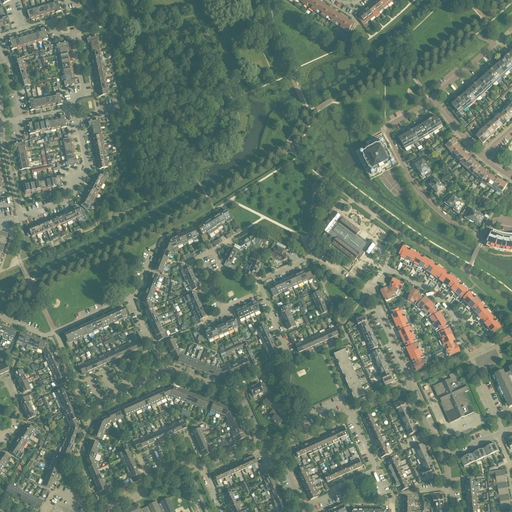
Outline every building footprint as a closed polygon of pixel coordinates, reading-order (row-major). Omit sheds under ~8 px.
[(334,12),(316,0),(300,0),(299,2),(328,21),(334,12)] [(388,6),(382,0),(378,0),(377,1),(383,9),(388,6)] [(383,9),(377,1),(374,3),(372,1),(370,3),(379,13),(383,9)] [(53,2),(48,4),(50,13),(52,13),(52,14),(56,13),(54,8),(53,2)] [(370,6),(368,8),(375,16),(379,13),(370,3),(368,4),(370,6)] [(46,16),(42,5),(37,7),(40,16),(41,16),(42,17),(46,16)] [(375,16),(368,8),(365,11),(363,8),(361,10),(370,20),(375,16)] [(35,19),(32,9),(27,10),(29,19),(31,19),(31,20),(35,19)] [(359,16),(360,17),(358,19),(363,26),(370,20),(361,10),(360,11),(361,14),(359,16)] [(355,25),(334,12),(328,21),(347,33),(350,30),(351,31),(355,25)] [(6,16),(1,18),(4,28),(8,27),(8,26),(9,25),(6,16)] [(38,31),(34,32),(37,42),(43,41),(41,36),(40,32),(39,32),(38,31)] [(28,34),(24,35),(27,45),(32,44),(29,35),(28,35),(28,34)] [(17,37),(13,38),(15,43),(17,49),(22,47),(19,38),(18,38),(17,37)] [(68,48),(63,49),(57,50),(54,50),(55,56),(68,53),(68,52),(69,52),(68,48)] [(70,58),(60,60),(56,61),(58,66),(61,66),(70,64),(70,63),(71,63),(70,58)] [(511,68),(511,66),(505,58),(504,59),(505,59),(501,62),(509,71),(511,68)] [(14,67),(24,64),(23,59),(14,62),(14,63),(13,63),(14,67)] [(509,71),(501,62),(497,66),(505,75),(509,71)] [(497,66),(493,69),(501,78),(505,75),(497,66)] [(26,69),(17,72),(17,73),(16,74),(17,78),(27,75),(26,69)] [(493,69),(488,73),(489,73),(497,82),(501,78),(493,69)] [(489,73),(488,73),(485,77),(493,86),(497,82),(489,73)] [(19,81),(20,82),(29,80),(32,79),(30,74),(27,75),(17,78),(18,82),(19,81)] [(485,77),(481,80),(489,89),(493,86),(485,77)] [(29,80),(20,82),(20,84),(19,84),(20,88),(31,85),(29,80)] [(481,80),(477,84),(485,93),(489,89),(481,80)] [(477,84),(477,83),(472,88),(473,88),(481,96),(485,93),(477,84)] [(473,88),(472,88),(469,91),(476,100),(481,96),(473,88)] [(476,100),(469,91),(464,95),(472,104),(476,100)] [(464,95),(461,98),(460,98),(468,107),(472,104),(464,95)] [(460,98),(461,98),(460,98),(456,102),(464,111),(468,107),(460,98)] [(456,102),(452,105),(456,110),(453,113),(456,117),(464,111),(456,102)] [(511,119),(504,110),(500,114),(507,122),(511,119)] [(500,114),(496,117),(495,118),(502,125),(504,123),(505,124),(507,122),(500,114)] [(495,116),(490,120),(498,128),(502,125),(495,118),(496,117),(495,116)] [(437,117),(432,119),(438,130),(443,127),(437,117)] [(432,119),(427,122),(427,123),(427,122),(434,133),(438,130),(432,119)] [(498,128),(490,120),(486,124),(487,125),(494,132),(498,128)] [(45,132),(44,122),(42,122),(42,121),(38,122),(40,133),(41,135),(46,134),(46,131),(45,132)] [(427,122),(427,123),(423,125),(429,135),(434,133),(427,122)] [(423,125),(418,128),(424,138),(429,135),(423,125)] [(487,125),(483,129),(491,137),(493,135),(492,134),(494,132),(487,125)] [(418,128),(414,131),(413,131),(419,141),(424,138),(418,128)] [(483,129),(480,132),(487,140),(491,137),(483,129)] [(413,131),(414,131),(413,130),(408,133),(408,134),(409,133),(415,144),(419,141),(413,131)] [(480,132),(475,136),(477,138),(483,144),(487,140),(480,132)] [(409,133),(408,134),(404,136),(410,147),(415,144),(409,133)] [(392,168),(399,165),(384,136),(367,145),(357,150),(355,151),(371,180),(376,177),(378,176),(385,172),(392,168)] [(410,147),(404,136),(399,139),(405,149),(407,152),(411,149),(410,147)] [(454,139),(448,144),(447,142),(443,144),(449,151),(457,143),(454,139)] [(449,151),(452,154),(452,155),(460,148),(458,147),(459,146),(457,143),(449,151)] [(452,155),(452,154),(451,155),(455,160),(463,153),(460,148),(452,155)] [(467,157),(463,153),(455,160),(459,164),(460,163),(467,157)] [(469,158),(467,157),(460,163),(464,167),(472,159),(470,157),(469,158)] [(418,170),(426,165),(421,158),(412,164),(414,167),(415,166),(418,170)] [(472,159),(464,167),(469,171),(476,163),(472,159)] [(476,163),(469,171),(473,175),(480,167),(476,163)] [(431,172),(426,165),(418,170),(421,175),(420,176),(421,178),(426,176),(427,178),(430,175),(429,173),(431,172)] [(473,175),(477,178),(478,179),(483,171),(482,170),(482,168),(480,167),(473,175)] [(478,179),(477,178),(476,180),(481,183),(488,174),(483,171),(478,179)] [(95,178),(95,179),(103,184),(105,181),(106,181),(107,181),(108,181),(108,180),(109,180),(112,175),(102,172),(100,176),(96,174),(94,178),(95,178)] [(492,177),(488,174),(481,183),(486,187),(487,186),(487,185),(492,177)] [(433,190),(440,184),(435,177),(426,185),(429,187),(430,186),(433,190)] [(494,179),(492,177),(487,185),(487,186),(492,189),(498,179),(495,177),(494,179)] [(34,182),(36,193),(40,192),(40,190),(41,190),(39,181),(36,181),(36,179),(33,179),(34,182)] [(103,184),(95,179),(94,181),(93,180),(91,183),(101,189),(103,184)] [(498,179),(492,189),(497,191),(502,182),(498,179)] [(507,185),(502,182),(497,191),(502,194),(507,185)] [(101,189),(91,183),(89,187),(90,188),(90,189),(98,194),(101,189)] [(446,190),(440,184),(433,190),(437,194),(436,195),(438,197),(446,190)] [(98,194),(90,189),(89,190),(88,189),(86,193),(90,195),(95,198),(98,194)] [(90,195),(86,193),(84,197),(85,197),(84,198),(93,203),(95,198),(90,195)] [(452,207),(458,200),(451,194),(444,203),(447,205),(447,204),(452,207)] [(93,203),(84,198),(84,200),(83,199),(80,203),(82,203),(81,205),(88,212),(93,203)] [(464,205),(458,200),(452,207),(456,211),(455,212),(457,214),(464,205)] [(76,207),(73,208),(76,216),(77,218),(78,220),(79,220),(82,219),(82,217),(86,216),(84,211),(81,208),(79,209),(78,207),(77,208),(76,207)] [(69,211),(68,211),(72,220),(77,218),(76,216),(73,208),(69,210),(69,211)] [(472,221),(477,213),(470,209),(464,218),(467,220),(468,219),(472,221)] [(59,215),(58,215),(62,224),(67,222),(63,212),(62,212),(62,210),(60,211),(61,213),(59,214),(59,215)] [(66,210),(63,212),(67,222),(68,225),(72,223),(71,220),(72,220),(68,211),(67,212),(66,210)] [(222,211),(220,212),(226,221),(227,223),(233,219),(227,210),(226,211),(225,210),(222,212),(222,211)] [(217,215),(216,216),(221,224),(226,221),(220,212),(216,214),(217,215)] [(360,231),(334,212),(331,216),(321,229),(323,231),(325,233),(328,235),(328,234),(336,240),(332,244),(355,261),(357,258),(359,260),(364,254),(365,252),(370,256),(376,247),(374,245),(375,243),(371,240),(368,243),(359,236),(358,237),(357,236),(360,231)] [(484,217),(477,213),(472,221),(477,224),(476,225),(479,227),(481,224),(483,223),(485,224),(488,219),(489,216),(486,214),(484,217)] [(49,220),(48,220),(52,228),(57,226),(53,216),(52,214),(50,215),(51,217),(49,218),(49,220)] [(56,215),(53,216),(57,226),(62,224),(58,215),(57,216),(56,215)] [(214,215),(212,216),(211,218),(216,226),(218,229),(222,226),(221,224),(216,216),(215,216),(214,215)] [(207,220),(208,221),(207,221),(214,233),(218,230),(218,229),(216,226),(211,218),(207,220)] [(46,219),(43,221),(47,230),(52,228),(48,220),(47,221),(46,219)] [(39,224),(38,224),(42,233),(47,230),(43,221),(39,222),(39,224)] [(205,221),(202,223),(207,232),(207,233),(209,235),(214,233),(207,221),(205,222),(205,221)] [(36,223),(33,225),(35,230),(37,235),(42,233),(38,224),(37,225),(36,223)] [(198,225),(199,226),(197,227),(202,236),(207,233),(207,232),(202,223),(198,225)] [(29,228),(28,229),(30,233),(31,236),(31,237),(37,235),(35,230),(33,225),(29,227),(29,228)] [(191,229),(188,230),(192,240),(193,242),(198,240),(198,238),(194,229),(192,230),(191,229)] [(192,240),(188,230),(186,231),(186,232),(184,233),(188,242),(192,240)] [(511,235),(508,235),(504,234),(500,233),(498,233),(496,232),(494,231),(492,234),(491,233),(487,243),(488,243),(486,246),(492,249),(497,250),(502,252),(508,252),(511,252),(511,235)] [(181,233),(178,234),(183,245),(188,242),(184,233),(182,234),(181,233)] [(175,237),(174,238),(178,247),(183,245),(178,234),(174,236),(175,237)] [(241,246),(239,250),(241,251),(244,253),(247,247),(252,244),(253,246),(255,245),(260,247),(262,243),(266,245),(268,242),(254,235),(249,238),(248,237),(239,242),(241,246)] [(330,236),(328,239),(323,235),(318,242),(322,245),(328,250),(335,240),(330,236)] [(170,238),(168,239),(172,248),(172,249),(173,249),(174,251),(179,249),(178,247),(177,245),(174,238),(172,238),(172,237),(170,238)] [(172,248),(168,239),(165,240),(166,243),(164,248),(163,247),(162,249),(170,252),(172,248)] [(272,248),(274,249),(271,256),(276,259),(276,257),(280,259),(279,260),(281,261),(287,259),(285,253),(284,254),(283,252),(284,250),(274,244),(272,248)] [(404,263),(411,250),(410,251),(404,247),(399,256),(401,258),(400,261),(404,263)] [(229,248),(226,254),(234,257),(237,252),(240,254),(241,251),(239,250),(236,248),(234,251),(229,248)] [(160,251),(159,255),(168,258),(170,252),(162,249),(161,251),(160,251)] [(411,250),(404,263),(408,265),(410,262),(412,263),(417,255),(411,251),(411,250)] [(234,257),(226,254),(223,259),(227,261),(226,262),(225,262),(223,266),(234,271),(235,268),(233,267),(230,265),(234,257)] [(168,258),(159,255),(157,258),(158,259),(158,260),(166,263),(168,258)] [(417,255),(412,263),(414,265),(413,268),(417,270),(424,257),(423,258),(417,255)] [(250,266),(259,270),(261,265),(255,262),(256,259),(251,257),(249,260),(252,261),(250,266)] [(424,258),(424,257),(417,270),(421,272),(423,269),(425,271),(431,262),(424,258)] [(156,261),(155,265),(164,268),(166,263),(158,260),(157,261),(156,261)] [(431,262),(425,271),(427,272),(425,275),(429,278),(438,266),(437,266),(431,262)] [(164,268),(155,265),(153,268),(154,269),(154,270),(162,274),(163,271),(167,273),(168,270),(164,268)] [(259,270),(250,266),(247,271),(244,270),(243,274),(249,276),(250,273),(256,276),(259,270)] [(438,266),(429,278),(433,281),(435,278),(437,279),(443,271),(438,267),(438,266)] [(178,270),(180,273),(179,273),(181,278),(183,278),(186,276),(193,273),(192,269),(190,270),(190,268),(186,270),(184,267),(178,270)] [(303,271),(308,281),(308,282),(314,279),(309,269),(308,270),(307,269),(303,271)] [(308,281),(303,271),(301,271),(302,273),(299,274),(303,283),(308,281)] [(443,271),(437,279),(440,281),(438,284),(442,286),(450,275),(449,275),(443,271)] [(186,276),(183,278),(181,278),(180,279),(183,284),(194,278),(193,275),(194,275),(193,273),(186,276)] [(149,279),(158,283),(161,277),(152,274),(152,276),(151,275),(149,279)] [(303,283),(299,274),(296,275),(295,274),(293,275),(298,285),(303,283)] [(292,277),(289,278),(293,287),(298,285),(293,275),(292,276),(292,277)] [(450,275),(442,286),(446,289),(448,287),(450,288),(456,280),(450,276),(450,275)] [(196,281),(194,278),(183,284),(185,288),(188,287),(198,283),(197,281),(196,281)] [(286,279),(284,279),(288,289),(293,287),(289,278),(286,280),(286,279)] [(149,279),(148,283),(149,283),(148,285),(156,288),(159,289),(161,284),(158,283),(149,279)] [(285,294),(289,292),(288,289),(284,279),(282,280),(282,281),(280,283),(284,292),(285,294)] [(393,280),(389,288),(397,296),(404,285),(393,280)] [(451,290),(449,292),(453,296),(463,285),(461,285),(456,280),(450,288),(451,290)] [(198,285),(198,283),(188,287),(190,292),(199,288),(197,285),(198,285)] [(276,283),(274,284),(279,294),(284,292),(280,283),(276,284),(276,283)] [(279,294),(274,284),(270,286),(271,287),(269,287),(274,297),(279,295),(279,294)] [(156,288),(148,285),(148,286),(147,285),(145,289),(154,293),(156,288)] [(463,285),(453,296),(456,299),(459,297),(461,299),(468,291),(463,286),(463,285)] [(397,296),(389,288),(381,291),(385,302),(397,296)] [(154,293),(145,289),(144,293),(145,293),(144,295),(152,298),(154,293)] [(414,306),(422,295),(413,290),(406,302),(414,306)] [(196,292),(186,297),(183,298),(185,303),(188,302),(197,298),(196,295),(197,294),(196,292)] [(314,301),(323,297),(321,293),(320,294),(319,292),(311,296),(314,301)] [(466,308),(476,298),(475,298),(470,293),(463,300),(465,302),(462,305),(466,308)] [(152,298),(144,295),(144,296),(143,296),(141,299),(150,303),(152,298)] [(422,295),(414,306),(421,312),(430,302),(422,295)] [(188,302),(190,307),(200,303),(198,297),(197,298),(188,302)] [(323,297),(314,301),(316,306),(324,302),(323,301),(324,300),(323,297)] [(476,299),(476,298),(466,308),(470,311),(472,309),(474,311),(481,304),(476,299)] [(150,303),(141,299),(140,302),(143,304),(145,308),(144,309),(145,313),(144,313),(146,317),(155,313),(150,303)] [(253,302),(252,302),(250,303),(254,313),(260,311),(256,302),(254,303),(253,302)] [(324,303),(324,302),(316,306),(318,311),(327,307),(326,303),(324,303)] [(438,309),(430,302),(421,312),(427,318),(438,309)] [(190,307),(192,312),(201,308),(201,306),(202,306),(200,303),(190,307)] [(254,313),(250,303),(248,304),(248,305),(245,307),(249,316),(254,313)] [(287,306),(287,307),(279,310),(280,312),(279,312),(281,316),(290,312),(292,311),(289,304),(287,306)] [(475,313),(473,315),(476,319),(487,310),(486,309),(481,304),(474,311),(475,313)] [(405,317),(404,316),(402,312),(405,310),(402,305),(395,308),(396,311),(391,313),(394,322),(405,317)] [(249,316),(245,307),(242,308),(242,307),(240,308),(244,318),(249,316)] [(327,307),(318,311),(321,316),(325,314),(327,313),(328,312),(328,311),(329,310),(327,307)] [(118,309),(123,319),(128,317),(124,308),(121,310),(120,308),(118,309)] [(201,308),(192,312),(194,317),(205,312),(203,308),(202,309),(201,308)] [(235,318),(239,326),(241,325),(239,320),(244,318),(240,308),(236,309),(237,311),(235,311),(238,317),(235,318)] [(115,312),(114,313),(118,322),(123,319),(118,309),(115,311),(115,312)] [(438,309),(427,318),(432,325),(433,325),(433,324),(443,318),(438,309)] [(487,311),(487,310),(476,319),(479,323),(482,320),(483,322),(491,316),(487,311)] [(195,317),(191,318),(192,318),(195,325),(195,326),(197,325),(203,322),(202,320),(206,318),(204,315),(205,314),(205,312),(195,317)] [(292,317),(290,312),(281,316),(282,319),(283,319),(284,320),(292,317)] [(118,322),(114,313),(111,314),(110,313),(108,314),(113,324),(118,322)] [(157,318),(155,313),(146,317),(148,321),(149,320),(149,321),(157,318)] [(105,316),(104,317),(108,326),(109,326),(110,327),(113,325),(112,324),(113,324),(108,314),(105,315),(105,316)] [(358,325),(367,321),(366,319),(365,319),(364,316),(361,317),(360,315),(354,317),(358,325)] [(405,317),(394,322),(398,330),(411,324),(407,316),(405,317)] [(491,316),(483,322),(485,324),(482,326),(485,330),(497,321),(495,321),(491,316)] [(100,317),(98,318),(103,328),(108,326),(104,317),(101,318),(100,317)] [(159,323),(162,322),(160,317),(157,318),(149,321),(150,323),(149,323),(150,327),(159,323)] [(292,317),(284,320),(285,321),(283,322),(285,326),(294,321),(292,317)] [(94,322),(98,331),(98,330),(99,332),(101,331),(100,330),(103,328),(98,318),(95,320),(96,321),(94,322)] [(230,320),(229,321),(233,330),(238,328),(234,318),(230,319),(230,320)] [(448,326),(443,318),(433,324),(433,325),(434,325),(437,329),(434,330),(436,333),(448,326)] [(227,321),(224,322),(228,332),(233,330),(229,321),(228,322),(227,321)] [(296,327),(294,321),(285,326),(287,329),(288,329),(288,330),(296,327)] [(367,321),(358,325),(360,330),(369,327),(367,324),(368,323),(367,321)] [(497,321),(485,330),(488,334),(491,332),(493,334),(501,328),(496,322),(497,321)] [(90,322),(88,323),(93,333),(98,331),(94,322),(91,323),(90,322)] [(219,325),(223,334),(228,332),(224,322),(220,324),(220,325),(219,325)] [(93,333),(88,323),(87,324),(87,325),(84,326),(88,335),(89,337),(94,335),(93,333)] [(159,323),(150,327),(152,330),(153,330),(154,331),(162,328),(159,323)] [(411,324),(398,330),(402,338),(413,333),(414,333),(411,324)] [(217,325),(214,327),(216,331),(218,337),(223,334),(219,325),(218,326),(217,325)] [(258,335),(268,330),(267,328),(266,329),(265,325),(256,330),(258,335)] [(88,335),(84,326),(81,327),(81,326),(79,327),(83,337),(88,335)] [(448,326),(436,333),(437,335),(439,334),(441,339),(441,340),(452,335),(448,326)] [(77,329),(74,330),(77,337),(78,339),(83,337),(79,327),(77,328),(77,329)] [(216,331),(214,327),(212,327),(212,329),(209,330),(213,339),(218,337),(216,331)] [(330,330),(334,339),(338,337),(337,336),(339,335),(335,327),(330,330)] [(369,327),(360,330),(363,336),(372,331),(371,329),(370,330),(369,327)] [(3,336),(3,337),(2,339),(7,341),(8,338),(8,339),(12,329),(8,328),(7,329),(6,328),(3,336)] [(162,328),(154,331),(154,333),(153,333),(155,337),(164,333),(164,332),(162,328)] [(8,338),(7,341),(10,342),(11,340),(13,341),(16,332),(15,332),(15,331),(12,329),(8,339),(8,338)] [(213,339),(209,330),(208,331),(208,329),(204,331),(208,341),(213,339)] [(73,331),(72,330),(69,332),(72,339),(73,342),(78,339),(77,337),(74,330),(73,331)] [(268,330),(258,335),(260,340),(269,336),(268,333),(269,332),(268,330)] [(334,339),(330,330),(325,332),(329,340),(330,339),(330,340),(334,339)] [(166,331),(164,332),(164,333),(155,337),(157,340),(158,340),(158,341),(168,337),(166,331)] [(372,331),(363,336),(365,341),(373,337),(372,334),(373,334),(372,331)] [(72,339),(69,332),(67,332),(67,333),(64,335),(68,344),(73,342),(72,339)] [(325,332),(320,334),(324,343),(328,341),(327,340),(329,340),(325,332)] [(20,333),(16,344),(21,346),(22,344),(23,343),(26,334),(22,333),(22,334),(20,333)] [(413,333),(402,338),(405,346),(418,341),(417,338),(415,339),(412,334),(413,333)] [(22,344),(23,344),(21,346),(24,347),(25,345),(27,346),(28,345),(30,337),(29,337),(30,336),(26,334),(23,343),(22,344)] [(324,343),(320,334),(315,336),(319,344),(320,344),(321,345),(324,343)] [(441,340),(440,341),(443,349),(456,343),(452,335),(441,340)] [(269,336),(260,340),(262,345),(273,340),(272,338),(271,339),(269,336)] [(315,336),(310,339),(314,348),(318,346),(317,345),(319,344),(315,336)] [(28,345),(27,346),(32,348),(33,345),(36,338),(32,337),(32,338),(30,337),(28,345)] [(373,337),(365,341),(367,346),(377,342),(376,340),(375,340),(373,337)] [(32,348),(32,350),(36,352),(37,349),(41,341),(39,341),(40,340),(36,338),(33,345),(32,348)] [(133,342),(137,351),(141,349),(140,348),(142,348),(137,338),(132,340),(133,342)] [(167,348),(176,344),(173,339),(166,343),(166,344),(165,345),(167,348)] [(310,339),(305,341),(309,349),(310,348),(311,349),(314,348),(310,339)] [(273,342),(273,340),(262,345),(265,350),(274,345),(272,342),(273,342)] [(41,341),(37,349),(43,351),(46,342),(42,341),(42,342),(41,341)] [(305,341),(300,343),(304,352),(308,350),(308,349),(309,349),(305,341)] [(418,341),(405,346),(409,355),(420,350),(422,349),(418,341)] [(46,342),(43,351),(43,352),(44,354),(45,356),(45,357),(53,353),(51,350),(50,351),(48,347),(49,343),(46,342)] [(133,342),(128,344),(132,352),(133,352),(133,353),(137,351),(133,342)] [(378,344),(377,342),(367,346),(370,352),(378,348),(377,344),(378,344)] [(304,352),(300,343),(295,345),(299,353),(300,353),(301,354),(304,352)] [(456,343),(443,349),(445,352),(447,351),(449,356),(460,352),(456,343)] [(132,352),(128,344),(123,347),(127,356),(131,354),(130,353),(132,352)] [(176,344),(167,348),(168,352),(169,351),(170,353),(178,350),(176,344)] [(275,348),(274,345),(265,350),(267,354),(277,350),(276,348),(275,348)] [(127,356),(123,347),(118,349),(122,357),(123,356),(124,357),(127,356)] [(118,349),(113,351),(117,360),(121,358),(120,357),(122,357),(118,349)] [(340,352),(334,354),(337,360),(341,358),(341,359),(337,361),(338,362),(342,360),(348,357),(346,352),(348,351),(347,349),(340,352)] [(178,350),(170,353),(171,355),(173,354),(175,359),(174,362),(177,364),(181,354),(180,354),(178,350)] [(277,350),(267,354),(264,356),(267,361),(278,356),(277,352),(278,352),(277,350)] [(373,360),(383,355),(382,353),(381,354),(379,350),(371,354),(373,360)] [(420,350),(409,355),(413,363),(425,357),(424,354),(422,355),(420,351),(420,350)] [(117,360),(113,351),(108,353),(112,361),(113,361),(114,362),(117,360)] [(45,357),(45,356),(44,357),(46,362),(56,357),(55,356),(54,356),(53,353),(45,357)] [(112,361),(108,353),(103,355),(107,364),(111,363),(110,362),(112,361)] [(186,356),(181,354),(177,364),(181,365),(181,364),(182,364),(186,356)] [(103,355),(98,358),(102,366),(103,365),(104,366),(107,364),(103,355)] [(383,355),(373,360),(376,365),(384,361),(383,358),(384,357),(383,355)] [(191,358),(186,356),(182,364),(184,365),(183,366),(187,367),(191,358)] [(57,359),(56,357),(46,362),(48,367),(57,363),(56,360),(57,359)] [(342,360),(338,362),(338,363),(342,361),(343,362),(339,364),(341,369),(354,364),(353,361),(351,362),(348,357),(342,360)] [(429,365),(425,357),(413,363),(417,371),(429,365)] [(102,366),(98,358),(93,360),(97,369),(101,367),(101,366),(102,366)] [(191,358),(187,367),(191,369),(191,368),(193,368),(196,360),(191,358)] [(241,361),(245,370),(249,368),(248,367),(250,366),(246,358),(241,361)] [(93,360),(88,362),(92,370),(93,369),(94,371),(97,369),(93,360)] [(196,360),(193,368),(194,369),(193,370),(197,371),(201,362),(196,360)] [(241,361),(236,363),(240,371),(241,370),(241,371),(245,370),(241,361)] [(386,364),(384,361),(376,365),(378,370),(387,366),(386,364)] [(84,364),(83,362),(78,365),(82,375),(84,374),(84,375),(88,373),(84,364)] [(88,362),(84,364),(88,373),(91,372),(91,371),(92,370),(88,362)] [(206,364),(201,362),(197,371),(201,373),(201,372),(203,372),(206,364)] [(0,366),(4,375),(8,373),(7,372),(9,371),(5,363),(0,366)] [(48,367),(46,368),(48,373),(50,372),(60,367),(60,365),(59,366),(57,363),(48,367)] [(236,363),(231,365),(235,374),(239,373),(238,372),(240,371),(236,363)] [(211,366),(206,364),(203,372),(204,373),(204,374),(207,375),(211,366)] [(221,370),(217,379),(221,380),(222,377),(226,375),(227,376),(230,375),(226,367),(225,364),(221,366),(222,369),(221,370)] [(354,364),(341,369),(343,375),(347,373),(348,374),(344,376),(344,377),(348,375),(355,372),(353,367),(355,366),(354,364)] [(231,365),(226,367),(230,375),(231,375),(231,376),(235,374),(231,365)] [(211,366),(207,375),(211,376),(211,375),(213,376),(216,368),(211,366)] [(388,368),(387,366),(378,370),(380,375),(389,371),(388,368)] [(495,375),(506,399),(507,403),(506,403),(508,408),(511,406),(511,366),(509,368),(511,372),(505,375),(503,371),(495,375)] [(61,369),(60,367),(50,372),(53,377),(62,373),(60,370),(61,369)] [(26,371),(23,373),(22,370),(14,374),(15,375),(13,376),(15,379),(22,376),(24,375),(27,374),(26,371)] [(390,374),(389,371),(380,375),(383,380),(392,376),(391,374),(390,374)] [(348,375),(344,377),(345,378),(349,376),(349,377),(345,379),(348,384),(361,379),(360,376),(357,377),(355,372),(348,375)] [(62,373),(53,377),(55,381),(55,382),(65,377),(64,375),(63,376),(62,373)] [(450,424),(474,413),(465,393),(468,391),(465,384),(462,386),(456,373),(449,376),(450,379),(433,387),(436,394),(437,393),(443,406),(442,407),(450,424)] [(26,380),(24,375),(22,376),(15,379),(17,383),(18,382),(18,384),(26,380)] [(393,378),(392,376),(383,380),(387,388),(392,386),(391,383),(394,382),(392,379),(393,378)] [(55,382),(55,381),(54,382),(56,387),(66,383),(66,381),(67,381),(65,377),(55,382)] [(361,379),(348,384),(350,390),(354,388),(354,389),(350,391),(351,392),(355,390),(362,387),(359,382),(362,381),(361,379)] [(26,380),(18,384),(19,385),(18,386),(20,389),(29,385),(26,380)] [(259,384),(254,386),(258,395),(263,393),(264,395),(267,393),(268,393),(265,387),(266,387),(264,384),(261,385),(262,387),(261,387),(259,384)] [(29,385),(20,389),(21,393),(22,392),(23,394),(31,390),(29,385)] [(164,389),(162,390),(165,398),(166,398),(170,396),(171,396),(174,387),(171,385),(170,388),(165,391),(164,389)] [(258,395),(254,386),(249,388),(251,393),(249,395),(251,400),(254,399),(253,397),(258,395)] [(171,396),(170,396),(170,397),(175,399),(179,390),(176,388),(176,387),(174,387),(171,396)] [(355,390),(351,392),(352,393),(356,391),(356,392),(352,394),(354,400),(360,397),(367,394),(366,391),(364,392),(362,387),(355,390)] [(55,393),(52,394),(54,399),(66,394),(64,390),(63,391),(63,389),(55,393)] [(165,398),(162,390),(159,391),(158,390),(156,391),(161,401),(166,399),(166,398),(165,398)] [(182,391),(179,390),(175,399),(180,401),(184,390),(182,390),(182,391)] [(186,391),(184,390),(180,401),(185,403),(189,393),(186,392),(186,391)] [(155,393),(152,395),(156,404),(161,401),(156,391),(154,392),(155,393)] [(185,403),(190,405),(194,394),(191,393),(190,394),(189,393),(185,403)] [(68,398),(66,394),(54,399),(55,401),(58,400),(59,403),(67,399),(67,398),(68,398)] [(194,394),(190,405),(195,406),(199,397),(198,397),(198,396),(194,394)] [(19,402),(20,406),(29,402),(31,401),(29,395),(19,400),(20,402),(19,402)] [(156,404),(152,395),(149,396),(148,395),(146,396),(151,406),(156,404)] [(145,398),(142,399),(146,408),(151,406),(146,396),(145,397),(145,398)] [(199,397),(195,406),(200,408),(204,398),(202,397),(202,398),(199,397)] [(206,399),(204,398),(200,408),(206,410),(209,401),(206,400),(206,399)] [(263,403),(270,408),(274,403),(267,398),(263,403)] [(67,399),(59,403),(62,408),(71,404),(69,400),(68,401),(67,399)] [(138,399),(136,400),(141,410),(146,408),(142,399),(139,400),(138,399)] [(397,410),(406,406),(405,403),(404,404),(403,401),(400,402),(399,399),(393,402),(397,410)] [(141,410),(136,400),(135,401),(135,402),(132,403),(136,412),(141,410)] [(29,402),(20,406),(22,409),(23,409),(24,410),(31,406),(29,402)] [(136,412),(132,403),(129,405),(129,404),(127,405),(131,415),(136,412)] [(215,414),(219,403),(217,403),(216,404),(213,403),(210,412),(215,414)] [(219,403),(215,414),(220,416),(223,407),(220,405),(221,404),(219,403)] [(72,408),(71,404),(62,408),(64,413),(72,409),(71,408),(72,408)] [(131,415),(127,405),(125,405),(125,407),(122,408),(126,417),(131,415)] [(24,411),(23,412),(25,415),(34,411),(31,406),(24,410),(24,411)] [(406,406),(397,410),(399,415),(407,411),(406,408),(407,408),(406,406)] [(223,407),(220,416),(225,418),(226,417),(225,416),(229,407),(227,407),(227,408),(223,407)] [(232,409),(229,407),(225,416),(226,417),(228,421),(228,422),(236,418),(235,416),(233,416),(231,412),(232,409)] [(72,409),(64,413),(66,418),(75,414),(73,410),(72,411),(72,409)] [(113,412),(117,421),(122,419),(118,410),(113,412)] [(278,426),(282,420),(276,416),(278,414),(272,410),(269,414),(273,417),(270,420),(278,426)] [(34,411),(25,415),(26,419),(27,419),(28,420),(36,417),(34,411)] [(407,411),(399,415),(401,420),(411,416),(410,414),(409,414),(407,411)] [(117,421),(113,412),(108,414),(111,422),(112,423),(117,421)] [(75,414),(66,418),(68,422),(68,423),(76,419),(76,418),(77,417),(75,414)] [(111,422),(108,414),(106,415),(106,417),(102,419),(99,418),(97,421),(107,424),(111,422)] [(365,423),(376,418),(376,416),(372,418),(371,415),(363,418),(365,423)] [(412,418),(411,416),(401,420),(404,425),(412,422),(411,418),(412,418)] [(228,422),(228,421),(227,422),(229,427),(239,423),(238,421),(237,421),(236,418),(228,422)] [(377,420),(376,418),(365,423),(367,428),(375,425),(374,422),(377,420)] [(77,422),(76,419),(68,423),(69,425),(70,427),(70,428),(80,431),(81,428),(78,427),(76,422),(77,422)] [(178,422),(182,431),(186,430),(185,429),(187,428),(183,420),(178,422)] [(98,424),(97,427),(106,430),(108,425),(107,424),(97,421),(97,423),(98,424)] [(182,431),(178,422),(173,425),(177,433),(178,432),(178,433),(182,431)] [(414,425),(412,422),(404,425),(406,431),(415,426),(414,424),(414,425)] [(240,424),(239,423),(229,427),(231,432),(240,428),(239,425),(240,424)] [(24,427),(23,428),(33,434),(36,430),(37,427),(35,426),(33,428),(29,425),(27,425),(27,426),(26,425),(24,427)] [(177,433),(173,425),(168,427),(172,436),(176,434),(175,433),(177,433)] [(375,425),(367,428),(370,433),(381,428),(380,426),(377,428),(375,425)] [(415,426),(406,431),(408,436),(413,434),(414,434),(416,434),(416,433),(417,432),(415,429),(416,428),(415,426)] [(69,427),(67,432),(77,436),(78,433),(79,433),(80,431),(70,428),(70,427),(69,427)] [(94,429),(94,431),(104,435),(106,430),(97,427),(95,430),(94,429)] [(168,427),(163,429),(167,437),(168,436),(168,437),(172,436),(168,427)] [(344,427),(339,429),(344,440),(346,440),(344,436),(348,435),(344,427)] [(23,431),(22,434),(30,439),(33,434),(23,428),(22,430),(23,431)] [(195,437),(203,433),(200,428),(191,432),(193,436),(194,435),(195,437)] [(242,431),(240,428),(231,432),(233,437),(244,432),(243,430),(242,431)] [(381,428),(370,433),(372,438),(380,435),(379,432),(382,430),(381,428)] [(167,437),(163,429),(158,431),(162,440),(166,439),(165,438),(167,437)] [(332,435),(330,436),(334,444),(339,442),(338,439),(334,431),(333,429),(330,431),(332,435)] [(342,441),(344,440),(339,429),(334,431),(338,439),(341,438),(342,441)] [(104,435),(94,431),(93,433),(94,434),(93,437),(102,440),(104,435)] [(162,440),(158,431),(153,434),(157,441),(158,441),(159,442),(162,440)] [(67,432),(65,438),(76,442),(77,440),(75,439),(77,436),(67,432)] [(233,437),(232,437),(235,443),(236,442),(245,438),(244,437),(245,436),(244,432),(233,437)] [(203,433),(195,437),(195,438),(194,438),(196,442),(205,438),(203,433)] [(19,436),(17,438),(27,444),(30,439),(22,434),(20,437),(19,436)] [(153,434),(148,436),(152,445),(156,443),(156,442),(157,441),(153,434)] [(380,435),(372,438),(374,443),(385,438),(384,436),(381,438),(380,435)] [(152,445),(148,436),(143,438),(147,446),(148,445),(149,446),(152,445)] [(330,436),(325,438),(329,446),(334,444),(330,436)] [(17,440),(16,443),(24,448),(27,444),(17,438),(16,439),(17,440)] [(65,438),(64,443),(73,446),(73,445),(74,445),(75,444),(76,442),(65,438)] [(138,440),(139,440),(138,438),(132,441),(137,450),(138,450),(139,451),(142,449),(138,440)] [(143,438),(139,440),(138,440),(142,449),(146,448),(146,447),(147,446),(143,438)] [(205,438),(196,442),(197,446),(199,445),(199,446),(207,443),(205,438)] [(329,446),(325,438),(320,440),(324,448),(329,446)] [(386,440),(385,438),(374,443),(376,448),(384,444),(383,441),(386,440)] [(222,442),(219,443),(218,444),(220,449),(228,445),(226,440),(224,441),(222,442)] [(320,440),(315,443),(319,451),(324,448),(320,440)] [(89,444),(88,446),(98,450),(100,444),(91,441),(90,444),(89,444)] [(314,453),(310,445),(308,446),(306,442),(303,443),(304,445),(308,453),(309,455),(314,453)] [(13,445),(12,447),(21,453),(24,448),(16,443),(14,446),(13,445)] [(64,443),(62,447),(62,448),(72,452),(73,450),(73,448),(72,447),(73,446),(64,443)] [(207,443),(199,446),(200,448),(199,448),(200,452),(209,448),(207,443)] [(315,443),(310,445),(314,453),(319,451),(315,443)] [(386,447),(384,444),(376,448),(378,453),(390,448),(389,446),(386,447)] [(489,446),(493,454),(495,453),(496,454),(499,452),(496,444),(493,445),(492,445),(489,446)] [(308,453),(304,445),(299,447),(305,458),(306,458),(305,454),(308,453)] [(417,454),(426,450),(425,448),(424,448),(423,445),(414,448),(417,454)] [(88,448),(87,451),(96,455),(98,450),(88,446),(87,448),(88,448)] [(493,454),(489,446),(486,447),(486,448),(484,449),(488,458),(491,456),(491,455),(493,454)] [(21,453),(12,447),(10,449),(11,449),(9,452),(18,458),(18,457),(20,459),(23,455),(21,453)] [(62,448),(62,447),(61,447),(59,453),(69,457),(69,455),(71,455),(72,452),(62,448)] [(209,448),(200,452),(202,455),(203,455),(204,457),(214,452),(211,447),(209,448)] [(299,447),(294,449),(298,458),(301,456),(303,461),(305,460),(305,458),(299,447)] [(391,450),(390,448),(378,453),(381,458),(389,455),(387,451),(391,450)] [(481,450),(478,451),(481,459),(484,458),(484,459),(488,458),(484,449),(481,450)] [(121,459),(131,454),(130,452),(129,453),(128,450),(119,454),(121,459)] [(427,452),(426,450),(417,454),(419,459),(427,455),(426,452),(427,452)] [(86,452),(84,456),(94,460),(95,464),(98,463),(97,461),(98,462),(100,456),(96,455),(87,451),(87,452),(86,452)] [(481,459),(478,451),(475,453),(472,454),(476,463),(480,461),(479,460),(481,459)] [(0,457),(7,462),(7,463),(8,463),(11,458),(2,452),(1,454),(0,452),(0,457)] [(132,456),(131,454),(121,459),(123,464),(132,460),(131,457),(132,456)] [(469,455),(466,456),(470,464),(470,465),(476,463),(472,454),(470,455),(469,455)] [(51,460),(60,464),(62,460),(61,459),(61,458),(53,455),(51,460)] [(253,455),(247,458),(251,466),(254,465),(256,469),(258,468),(253,455)] [(429,458),(427,455),(419,459),(421,464),(431,460),(430,458),(429,458)] [(94,460),(84,456),(83,459),(86,460),(88,465),(87,465),(88,468),(96,464),(94,460)] [(470,464),(466,456),(463,458),(461,460),(464,468),(468,466),(468,465),(470,464)] [(352,458),(357,469),(362,467),(359,459),(355,460),(354,457),(352,458)] [(247,458),(243,460),(248,473),(250,472),(248,467),(251,466),(247,458)] [(357,469),(352,458),(350,459),(351,462),(348,463),(352,471),(357,469)] [(389,467),(401,462),(400,460),(396,461),(395,458),(387,462),(389,467)] [(60,464),(51,460),(49,465),(57,468),(58,467),(59,467),(60,464)] [(132,460),(123,464),(126,469),(136,464),(135,462),(134,463),(132,460)] [(243,460),(238,462),(241,470),(244,469),(246,474),(248,473),(243,460)] [(431,460),(421,464),(424,469),(432,466),(431,463),(431,462),(431,460)] [(344,461),(342,462),(347,474),(352,471),(348,463),(345,465),(344,461)] [(241,470),(238,462),(233,464),(238,477),(240,476),(238,472),(241,470)] [(347,474),(342,462),(340,463),(341,466),(338,468),(342,476),(347,474)] [(401,464),(401,462),(389,467),(391,472),(399,468),(398,465),(401,464)] [(96,464),(88,468),(88,469),(87,470),(89,473),(98,469),(96,464)] [(137,466),(136,464),(126,469),(128,474),(137,470),(135,467),(137,466)] [(238,477),(233,464),(228,467),(231,475),(234,473),(236,478),(238,477)] [(49,465),(47,470),(57,474),(58,470),(57,470),(57,468),(49,465)] [(334,466),(332,467),(337,478),(342,476),(338,468),(336,469),(334,466)] [(433,469),(432,466),(424,469),(426,475),(435,471),(434,468),(433,469)] [(231,475),(228,467),(223,469),(229,482),(230,481),(228,476),(231,475)] [(299,476),(311,470),(310,469),(307,470),(305,467),(297,470),(299,476)] [(332,471),(329,472),(332,480),(337,478),(332,467),(330,468),(332,471)] [(399,468),(391,472),(394,477),(405,472),(404,470),(401,471),(399,468)] [(98,469),(89,473),(91,477),(92,477),(92,478),(100,474),(98,469)] [(229,482),(223,469),(218,471),(222,479),(224,478),(227,482),(229,482)] [(47,470),(45,475),(54,478),(54,477),(55,477),(57,474),(47,470)] [(137,470),(128,474),(130,478),(130,479),(140,474),(139,472),(138,473),(137,470)] [(311,470),(299,476),(301,481),(310,477),(308,474),(312,473),(311,470)] [(332,480),(329,472),(326,473),(324,470),(322,471),(327,483),(332,480)] [(491,471),(489,472),(490,475),(492,474),(495,474),(496,478),(505,476),(504,470),(501,471),(500,471),(493,472),(491,472),(491,471)] [(222,479),(218,471),(213,473),(218,486),(221,485),(219,481),(222,479)] [(435,471),(426,475),(430,483),(435,480),(434,478),(437,476),(435,473),(436,473),(435,471)] [(263,481),(271,477),(269,472),(257,478),(258,480),(262,478),(263,481)] [(405,472),(394,477),(396,482),(404,478),(403,475),(406,474),(405,472)] [(100,474),(92,478),(93,479),(92,480),(93,483),(102,479),(100,474)] [(130,479),(130,478),(129,479),(132,484),(141,480),(141,478),(142,478),(140,474),(130,479)] [(45,475),(44,480),(53,484),(54,480),(53,480),(54,478),(45,475)] [(505,476),(496,478),(496,482),(493,483),(493,485),(506,483),(505,476)] [(271,477),(263,481),(265,484),(260,486),(261,488),(274,482),(271,477)] [(310,477),(301,481),(304,486),(315,480),(314,478),(311,480),(310,477)] [(404,478),(396,482),(398,487),(409,482),(408,480),(405,481),(404,478)] [(105,484),(102,479),(93,483),(95,487),(96,486),(97,488),(105,484)] [(53,484),(44,480),(41,486),(50,489),(50,487),(51,488),(53,484)] [(315,480),(304,486),(306,490),(314,487),(313,484),(316,482),(315,480)] [(274,482),(261,488),(262,490),(263,489),(265,492),(276,487),(274,482)] [(409,482),(398,487),(400,492),(408,488),(407,485),(410,484),(409,482)] [(11,494),(15,486),(10,484),(5,492),(9,494),(9,493),(11,494)] [(105,484),(97,488),(97,489),(96,490),(98,493),(107,489),(105,484)] [(19,489),(15,486),(11,494),(12,495),(11,496),(15,498),(19,489)] [(266,495),(265,496),(266,498),(278,492),(276,487),(265,492),(266,495)] [(315,490),(314,487),(306,490),(308,495),(317,491),(317,489),(315,490)] [(109,488),(107,489),(98,493),(99,497),(100,496),(101,498),(111,493),(109,488)] [(19,489),(15,498),(18,500),(19,498),(20,499),(24,491),(19,489)] [(507,489),(498,490),(499,495),(495,495),(496,497),(508,495),(507,489)] [(224,499),(237,493),(236,491),(231,493),(230,490),(222,494),(224,499)] [(29,494),(24,491),(20,499),(21,500),(21,501),(24,503),(29,494)] [(317,491),(308,495),(310,501),(319,497),(317,494),(318,493),(317,491)] [(278,492),(266,498),(266,500),(271,498),(272,501),(280,497),(278,492)] [(433,493),(433,494),(430,494),(430,497),(433,496),(434,502),(444,501),(444,499),(443,499),(442,495),(439,495),(439,492),(433,493)] [(237,493),(224,499),(226,504),(234,500),(233,498),(238,496),(238,495),(237,493)] [(34,497),(29,494),(24,503),(28,505),(28,504),(30,504),(34,497)] [(34,497),(30,504),(31,505),(30,506),(34,508),(39,499),(38,499),(34,497)] [(38,499),(39,499),(34,508),(37,510),(38,509),(39,509),(45,500),(39,497),(38,499)] [(280,497),(272,501),(274,504),(269,506),(270,508),(281,503),(283,502),(280,497)] [(175,511),(169,498),(160,502),(161,503),(158,505),(156,502),(148,505),(149,506),(140,510),(138,504),(122,511),(175,511)] [(234,500),(226,504),(229,509),(241,503),(240,501),(236,503),(234,500)] [(510,501),(500,503),(501,507),(497,508),(498,510),(511,508),(510,501)] [(281,503),(270,508),(271,510),(272,509),(273,511),(285,507),(283,502),(281,503)] [(241,503),(229,509),(230,511),(234,511),(239,510),(241,509),(240,506),(242,505),(241,503)]
